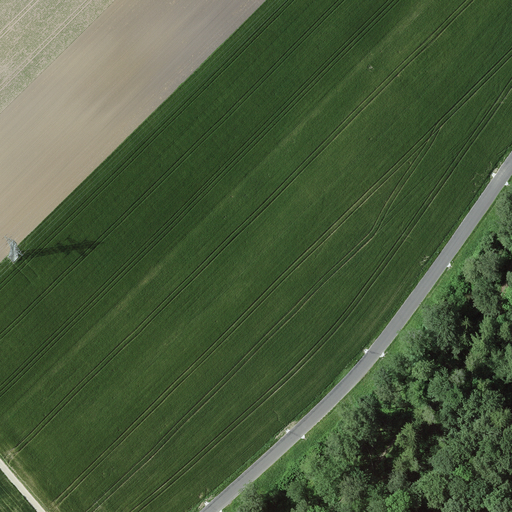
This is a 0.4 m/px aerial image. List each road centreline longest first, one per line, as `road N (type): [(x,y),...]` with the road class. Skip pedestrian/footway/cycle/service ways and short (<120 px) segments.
road 1 (tertiary): [(511,162),(372,355),(209,511)]
road 2 (track): [(328,511),(466,362),(511,262)]
